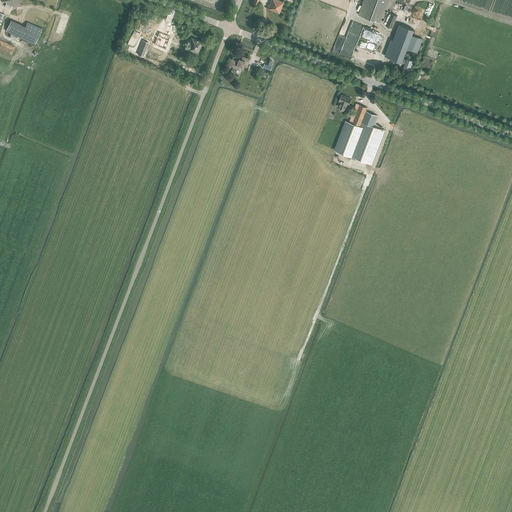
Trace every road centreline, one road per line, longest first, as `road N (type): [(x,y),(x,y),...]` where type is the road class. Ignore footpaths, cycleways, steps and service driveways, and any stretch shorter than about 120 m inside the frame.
road 1 (unclassified): [(44,511),(229,29)]
road 2 (tertiary): [(511,136),(229,29)]
